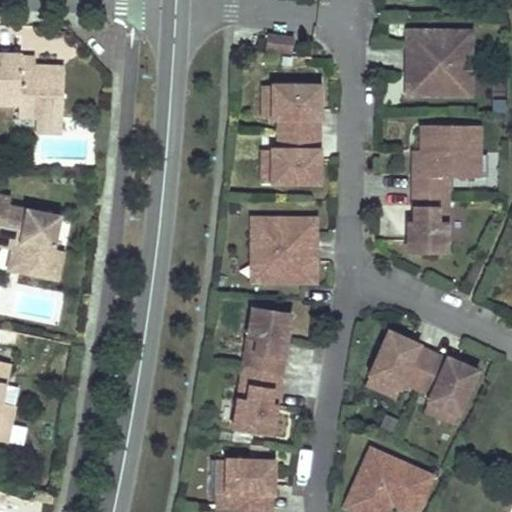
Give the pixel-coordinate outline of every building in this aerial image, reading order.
[(471,32),(406,31),(405,64),(415,65),(415,74),(405,74),(405,96),(462,97),(462,72),(470,72),(471,32)] [(290,53),(291,39),(269,36),(267,50),(290,53)] [(22,56),(0,55),(0,104),(20,105),(19,115),(38,115),(37,131),(62,132),(65,67),(35,66),(21,65),(22,57),(22,56)] [(35,58),(22,57),(21,65),(35,66),(35,62),(35,58)] [(415,74),(415,65),(405,64),(405,74),(415,74)] [(470,97),(470,72),(462,72),(462,97),(470,97)] [(271,119),(272,85),(262,85),(261,119),(271,119)] [(319,110),(319,86),(272,85),(271,119),(277,119),(277,135),(309,135),(310,110),(319,110)] [(318,150),(319,110),(310,110),(309,135),(309,159),(318,159),(318,150)] [(421,126),(421,151),(421,175),(413,175),(413,191),(445,192),(446,177),(471,177),(471,155),(479,155),(479,127),(421,126)] [(309,159),(309,135),(277,135),(277,150),(271,150),(270,183),(318,184),(318,159),(309,159)] [(270,183),(271,150),(261,150),(260,183),(270,183)] [(479,177),(479,155),(471,155),(471,177),(479,177)] [(438,209),(445,209),(445,192),(413,191),(413,222),(408,222),(408,253),(447,254),(448,223),(445,223),(438,223),(438,209)] [(59,217),(7,207),(9,199),(0,196),(0,241),(12,244),(25,246),(20,270),(28,272),(28,276),(57,282),(63,253),(53,251),(59,217)] [(315,252),(315,219),(250,220),(251,260),(259,260),(259,285),(316,284),(315,262),(306,261),(306,252),(315,252)] [(25,246),(12,244),(0,241),(0,247),(10,250),(6,272),(28,276),(28,272),(20,270),(25,246)] [(315,252),(306,252),(306,261),(315,262),(315,252)] [(259,285),(259,260),(251,260),(251,285),(259,285)] [(290,315),(251,309),(246,339),(250,340),(256,341),(254,355),(248,354),(246,370),(280,375),(283,359),(276,358),(279,344),(285,345),(290,315)] [(410,342),(387,332),(368,375),(399,389),(401,383),(416,390),(429,360),(406,350),(410,342)] [(455,362),(410,342),(406,350),(429,360),(451,370),(455,362)] [(285,345),(279,344),(276,358),(283,359),(285,345)] [(451,370),(429,360),(416,390),(430,396),(427,401),(458,415),(477,372),(455,362),(451,370)] [(9,366),(0,364),(0,410),(2,403),(9,366)] [(280,375),(246,370),(243,385),(249,386),(247,400),(241,399),(236,399),(232,429),(271,435),(276,405),(269,404),(271,390),(278,391),(280,375)] [(399,389),(368,375),(364,384),(395,398),(399,389)] [(278,391),(271,390),(269,404),(276,405),(278,391)] [(458,415),(427,401),(423,411),(454,424),(458,415)] [(0,441),(8,443),(15,406),(2,403),(0,410),(0,441)] [(370,449),(344,508),(352,511),(378,511),(385,495),(392,499),(391,502),(392,502),(414,511),(416,511),(430,481),(408,471),(410,467),(370,449)] [(216,460),(215,494),(225,494),(226,461),(216,460)] [(273,462),(226,461),(225,494),(231,494),(231,510),(263,511),(264,486),(273,486),(273,462)] [(408,471),(430,481),(432,477),(410,467),(408,471)] [(264,486),(263,511),(262,511),(272,511),(273,486),(264,486)] [(385,495),(378,511),(387,511),(392,502),(391,502),(392,499),(385,495)]
